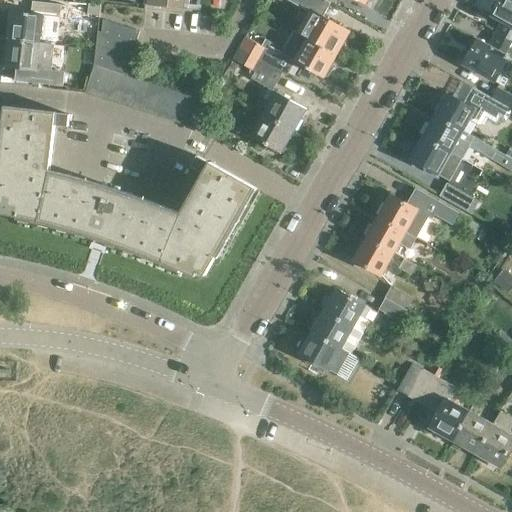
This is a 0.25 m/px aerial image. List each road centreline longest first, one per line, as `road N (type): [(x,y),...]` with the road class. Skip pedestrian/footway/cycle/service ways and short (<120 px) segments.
road 1 (residential): [(227,361),(434,0)]
road 2 (tertiary): [(477,511),(218,386)]
road 3 (residential): [(227,361),(154,326),(0,279)]
road 4 (tertiary): [(0,336),(82,345),(218,386)]
